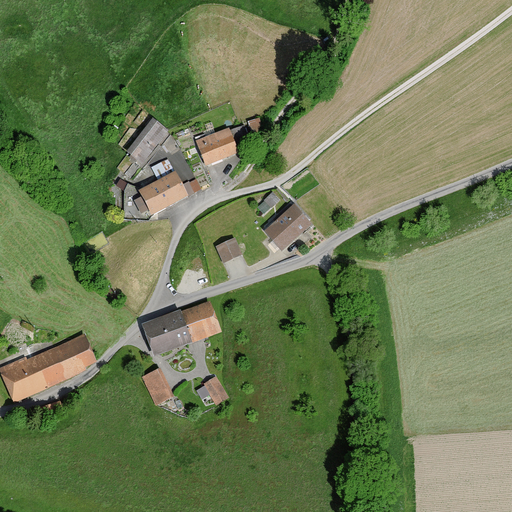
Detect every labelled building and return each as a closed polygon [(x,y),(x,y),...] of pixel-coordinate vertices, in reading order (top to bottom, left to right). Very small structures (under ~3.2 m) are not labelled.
[(142,165),(168,132),(135,108),(110,141),(142,165)] [(239,154),(229,129),(195,143),(206,168),(239,154)] [(183,186),(176,172),(173,174),(167,161),(151,169),(157,182),(139,191),(152,217),(194,195),(194,194),(200,190),(195,181),(189,184),(188,183),(183,186)] [(272,205),(282,215),(293,203),(276,188),(258,207),(265,213),(272,205)] [(311,226),(293,206),(263,233),(281,252),(311,226)] [(139,208),(125,208),(124,220),(138,220),(139,208)] [(223,265),(241,256),(233,240),(214,249),(223,265)] [(221,334),(210,303),(181,313),(181,312),(142,326),(154,358),(221,334)] [(0,369),(0,373),(13,404),(86,372),(84,368),(96,363),(85,336),(30,360),(28,357),(0,369)] [(140,378),(154,408),(173,398),(159,369),(140,378)] [(228,400),(215,378),(202,385),(215,407),(228,400)] [(59,402),(38,410),(43,424),(55,420),(54,416),(63,413),(59,402)]
